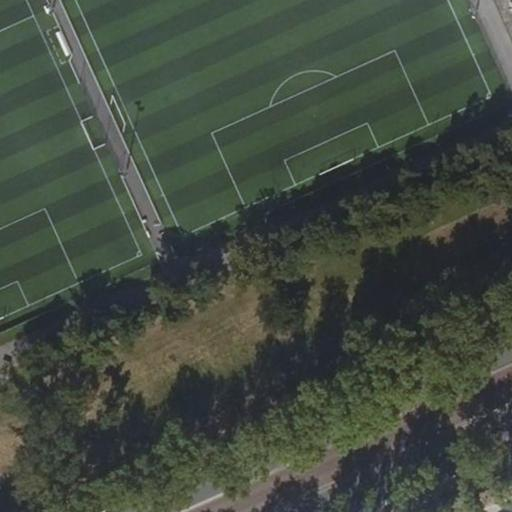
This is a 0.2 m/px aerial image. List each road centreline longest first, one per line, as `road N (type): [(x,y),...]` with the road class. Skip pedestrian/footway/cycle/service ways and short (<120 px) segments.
road 1 (primary): [(511,346),(151,511)]
road 2 (primary): [(316,511),(511,424)]
